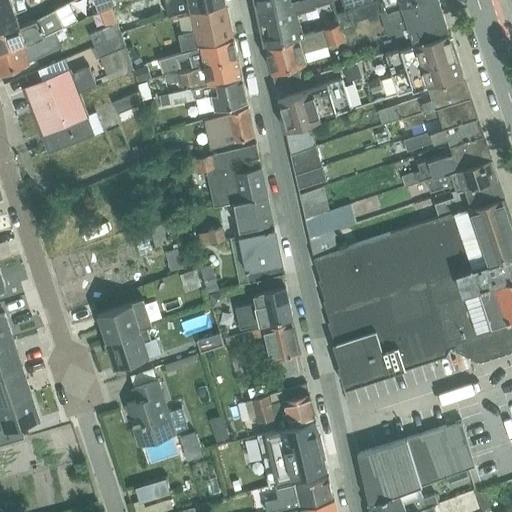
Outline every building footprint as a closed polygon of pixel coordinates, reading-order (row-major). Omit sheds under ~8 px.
[(0,0),(0,33),(21,25),(11,0),(0,0)] [(110,0),(93,0),(99,13),(110,8),(113,6),(110,0)] [(226,7),(225,0),(198,0),(201,12),(226,7)] [(256,0),(263,30),(299,18),(298,14),(317,6),(317,8),(333,2),(332,0),(292,0),(291,1),(290,0),(256,0)] [(393,32),(397,45),(448,30),(437,0),(419,0),(393,8),(390,0),(379,0),(345,12),(337,14),(340,23),(343,30),(354,27),(353,23),(381,15),(388,34),(393,32)] [(390,0),(393,8),(419,0),(341,0),(345,12),(379,0),(390,0)] [(0,33),(0,53),(55,31),(77,21),(69,3),(21,25),(0,33)] [(178,36),(182,53),(234,41),(226,7),(201,12),(190,14),(191,16),(183,17),(183,16),(172,18),(173,22),(179,21),(183,35),(178,36)] [(120,36),(110,8),(99,13),(106,28),(90,35),(95,47),(120,36)] [(262,30),(266,47),(304,35),(299,18),(263,30),(262,30)] [(299,66),(305,64),(302,54),(346,40),(343,30),(340,23),(304,35),(266,47),(275,88),(303,80),(299,66)] [(0,74),(62,48),(55,31),(0,53),(0,74)] [(420,90),(463,77),(449,34),(384,55),(398,97),(420,90)] [(120,36),(95,47),(110,81),(132,70),(120,36)] [(193,69),(238,59),(234,41),(182,53),(159,61),(162,73),(180,69),(178,61),(190,58),(193,69)] [(191,85),(192,89),(242,79),(238,59),(193,69),(165,77),(167,85),(177,83),(179,88),(191,85)] [(38,123),(84,104),(80,93),(96,87),(89,67),(73,74),(72,71),(68,71),(64,61),(43,70),(47,80),(25,90),(38,123)] [(361,65),(344,70),(348,83),(365,77),(361,65)] [(382,125),(405,119),(470,97),(463,77),(420,90),(421,97),(378,111),(382,125)] [(200,114),(247,104),(242,79),(192,89),(159,97),(162,107),(196,100),(200,114)] [(379,80),(370,83),(372,93),(382,91),(379,80)] [(310,125),(352,112),(342,81),(279,101),(286,132),(310,125)] [(147,84),(138,86),(139,92),(142,101),(151,99),(147,84)] [(142,101),(139,92),(113,103),(117,114),(143,103),(142,101)] [(426,134),(477,118),(470,97),(405,119),(407,129),(423,124),(426,134)] [(50,153),(104,132),(96,113),(89,115),(84,104),(38,123),(50,153)] [(210,150),(255,138),(248,109),(205,121),(210,150)] [(438,150),(450,146),(483,135),(477,118),(426,134),(405,141),(408,151),(435,142),(438,150)] [(317,147),(310,125),(286,132),(291,156),(317,147)] [(427,180),(491,159),(483,135),(450,146),(452,153),(418,164),(420,171),(402,177),(405,187),(427,180)] [(162,156),(157,143),(134,153),(139,166),(162,156)] [(234,204),(267,197),(259,159),(256,145),(184,163),(188,176),(208,172),(215,207),(234,204)] [(317,147),(291,156),(296,176),(323,168),(317,147)] [(167,167),(184,163),(180,150),(163,155),(167,167)] [(451,193),(465,188),(497,178),(491,159),(427,180),(431,193),(449,187),(451,193)] [(323,168),(296,176),(299,190),(328,181),(323,168)] [(438,219),(504,198),(497,178),(465,188),(467,193),(456,197),(456,195),(432,203),(438,219)] [(324,187),(300,195),(306,220),(330,212),(324,187)] [(234,204),(240,231),(273,225),(267,197),(234,204)] [(338,367),(346,389),(447,357),(450,349),(456,347),(455,350),(479,363),(511,352),(511,221),(504,198),(438,219),(339,251),(314,259),(321,280),(319,280),(325,301),(324,301),(331,323),(329,323),(335,344),(334,345),(340,366),(338,367)] [(306,220),(310,239),(334,231),(356,223),(352,205),(330,212),(306,220)] [(150,229),(156,247),(168,244),(165,234),(172,232),(168,221),(160,224),(161,225),(150,229)] [(82,239),(107,233),(104,223),(80,229),(82,239)] [(226,239),(224,229),(208,233),(209,242),(226,239)] [(257,281),(283,274),(274,230),(239,237),(249,283),(257,281)] [(146,231),(133,235),(140,256),(153,252),(146,231)] [(314,259),(339,251),(334,231),(310,239),(314,259)] [(196,247),(193,248),(209,293),(219,290),(211,266),(203,268),(196,247)] [(171,273),(183,269),(178,248),(165,252),(171,273)] [(196,270),(180,276),(187,293),(202,287),(196,270)] [(241,330),(293,319),(283,274),(257,281),(259,293),(254,295),(256,305),(236,309),(241,330)] [(98,315),(106,342),(147,329),(152,327),(143,300),(98,315)] [(0,343),(14,340),(5,315),(0,316),(0,343)] [(276,380),(304,374),(292,323),(253,332),(254,339),(266,338),(276,380)] [(115,368),(150,357),(146,342),(151,340),(147,329),(106,342),(115,368)] [(197,342),(200,353),(224,345),(220,334),(197,342)] [(0,374),(22,367),(14,340),(0,343),(0,374)] [(196,357),(165,367),(167,374),(198,364),(196,357)] [(238,358),(231,360),(238,381),(244,379),(238,358)] [(0,404),(31,395),(22,367),(0,374),(0,404)] [(141,446),(177,434),(158,380),(134,388),(138,401),(127,405),(141,446)] [(275,419),(278,432),(316,421),(307,385),(244,402),(237,405),(241,421),(255,417),(257,423),(275,419)] [(20,426),(39,420),(31,395),(0,404),(0,446),(25,439),(20,426)] [(241,421),(237,405),(226,408),(231,425),(241,421)] [(216,442),(229,438),(221,416),(209,420),(216,442)] [(297,479),(327,471),(316,421),(278,432),(241,442),(244,452),(268,445),(270,455),(289,451),(297,479)] [(449,476),(465,470),(474,467),(460,423),(359,455),(370,506),(416,489),(449,476)] [(178,434),(186,456),(200,451),(191,429),(178,434)] [(295,478),(291,468),(272,474),(276,485),(295,478)] [(465,470),(449,476),(453,488),(470,482),(465,470)] [(264,511),(272,511),(333,497),(329,477),(294,485),(296,492),(283,495),(283,497),(262,502),(264,511)] [(371,511),(416,511),(434,506),(439,504),(436,493),(419,498),(416,489),(370,506),(371,511)] [(491,511),(485,491),(476,494),(482,511),(491,511)] [(165,511),(174,510),(170,499),(146,507),(143,500),(133,503),(135,511),(165,511)] [(336,511),(334,502),(289,511),(336,511)]
